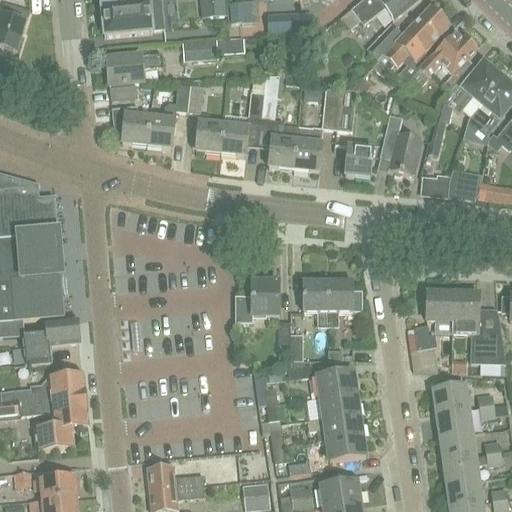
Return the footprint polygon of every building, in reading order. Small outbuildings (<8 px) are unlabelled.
[(119,0),(121,9),(102,11),(106,41),(152,36),(152,34),(164,33),(160,0),(119,0)] [(199,0),(202,22),(227,19),(225,0),(199,0)] [(363,29),(367,26),(384,13),(394,25),(421,3),(418,0),(372,0),(372,1),(371,0),(368,0),(341,22),(350,34),(360,25),(363,29)] [(0,51),(17,57),(26,27),(15,23),(18,12),(5,7),(0,23),(0,51)] [(253,26),(252,7),(229,8),(230,28),(253,26)] [(384,60),(373,71),(383,81),(394,70),(396,71),(418,50),(425,57),(449,32),(429,13),(405,38),(395,48),(384,60)] [(323,35),(313,16),(267,19),(268,38),(321,36),(323,35)] [(378,65),(395,46),(403,39),(391,28),(367,54),(378,65)] [(474,69),(469,64),(477,56),(464,43),(462,45),(455,38),(436,58),(428,66),(414,81),(422,89),(428,84),(427,83),(441,69),(452,79),(442,89),(450,96),(462,83),(474,69)] [(244,41),(217,43),(218,59),(245,57),(244,41)] [(290,41),(290,50),(301,49),(300,41),(290,41)] [(218,59),(217,43),(183,46),(184,66),(218,63),(218,59)] [(107,63),(109,90),(136,87),(143,86),(142,74),(162,72),(161,59),(141,61),(141,60),(107,63)] [(413,81),(414,81),(428,66),(419,59),(396,81),(404,89),(413,81)] [(480,108),(502,82),(483,67),(464,91),(463,91),(457,98),(456,96),(465,86),(462,83),(450,96),(439,109),(432,141),(428,158),(438,160),(442,143),(446,126),(449,127),(453,112),(459,117),(472,101),(480,108)] [(280,89),(298,90),(300,78),(281,80),(280,89)] [(262,124),(275,126),(280,79),(266,81),(262,124)] [(262,124),(266,81),(264,98),(251,96),(249,123),(262,124)] [(371,88),(363,81),(354,92),(357,95),(363,100),(371,88)] [(485,143),(511,110),(511,89),(502,82),(480,108),(482,109),(469,125),(468,129),(485,143)] [(137,103),(136,87),(109,90),(111,105),(137,103)] [(163,122),(150,121),(147,152),(172,154),(175,123),(176,115),(188,117),(191,90),(177,89),(175,108),(169,107),(164,111),(163,122)] [(196,156),(221,159),(224,129),(209,127),(210,119),(201,118),(204,92),(191,90),(188,117),(200,118),(199,126),(196,156)] [(336,135),(340,93),(326,93),(322,133),(324,133),(336,135)] [(340,93),(336,135),(353,136),(357,95),(340,93)] [(375,112),(388,124),(389,119),(380,108),(375,112)] [(147,152),(150,121),(137,120),(138,111),(112,114),(115,137),(123,138),(123,149),(147,152)] [(401,181),(402,179),(414,181),(422,144),(398,139),(402,122),(389,119),(388,124),(379,162),(390,164),(387,175),(393,177),(394,179),(401,181)] [(511,122),(495,143),(509,155),(511,152),(511,151),(511,122)] [(275,126),(273,141),(269,172),(294,175),(299,132),(283,130),(283,127),(275,126)] [(224,129),(221,159),(245,162),(249,131),(224,129)] [(299,132),(294,175),(319,178),(322,147),(324,133),(322,133),(313,132),(313,134),(299,132)] [(373,153),(348,150),(344,180),(370,183),(373,153)] [(0,326),(17,325),(65,320),(64,318),(63,300),(63,299),(61,282),(58,245),(54,201),(39,202),(38,193),(38,190),(39,191),(40,189),(0,178),(0,326)] [(477,204),(481,181),(467,179),(462,202),(477,204)] [(489,195),(479,193),(478,205),(490,207),(494,207),(496,196),(493,195),(489,195)] [(251,328),(251,320),(278,320),(279,286),(252,285),(251,301),(235,301),(235,328),(251,328)] [(329,332),(328,286),(303,286),(303,317),(317,317),(317,331),(329,332)] [(353,297),(353,296),(353,286),(328,286),(329,332),(338,332),(338,317),(353,317),(353,316),(362,316),(362,297),(353,297)] [(453,297),(452,326),(452,337),(467,337),(471,342),(470,369),(506,370),(501,335),(478,334),(479,298),(476,298),(476,294),(457,293),(457,298),(453,297)] [(438,339),(438,326),(452,326),(453,297),(428,297),(427,325),(426,330),(414,332),(417,355),(437,352),(435,340),(438,339)] [(511,299),(511,301),(502,300),(501,317),(511,318),(511,325),(511,330),(511,329),(511,299)] [(52,367),(50,350),(80,347),(77,325),(46,328),(47,337),(23,339),(27,369),(52,367)] [(290,356),(290,326),(278,327),(278,356),(290,356)] [(290,356),(291,364),(291,365),(303,365),(303,339),(291,339),(291,326),(290,326),(290,356)] [(328,355),(328,364),(328,365),(343,365),(343,355),(328,355)] [(279,372),(288,373),(291,372),(291,365),(291,364),(279,364),(279,372)] [(291,372),(288,373),(289,385),(314,381),(312,369),(305,370),(305,365),(303,365),(291,365),(291,372)] [(318,381),(321,402),(357,397),(354,375),(318,381)] [(3,406),(85,404),(83,378),(49,382),(50,391),(1,397),(3,406)] [(438,419),(469,415),(466,391),(435,395),(438,419)] [(265,393),(266,409),(267,410),(278,408),(276,392),(265,393)] [(324,423),(360,418),(357,397),(321,402),(324,423)] [(479,413),(506,410),(504,399),(493,401),(493,399),(477,401),(479,413)] [(34,434),(37,453),(37,456),(76,451),(74,432),(88,430),(85,404),(3,406),(0,406),(0,423),(52,417),(54,432),(34,434)] [(278,408),(267,410),(269,426),(280,424),(278,408)] [(506,410),(479,413),(481,424),(496,422),(496,421),(508,419),(506,410)] [(473,438),(469,415),(438,419),(441,443),(473,438)] [(327,444),(363,439),(360,418),(324,423),(326,434),(317,436),(318,446),(327,444)] [(272,452),(284,450),(282,434),(270,436),(272,452)] [(441,443),(445,466),(476,462),(473,438),(441,443)] [(363,439),(327,444),(330,465),(366,460),(363,439)] [(499,446),(484,448),(486,460),(501,458),(499,446)] [(284,450),(272,452),(275,468),(287,466),(284,450)] [(445,466),(448,489),(479,485),(477,470),(487,468),(488,471),(503,469),(501,458),(486,460),(476,462),(445,466)] [(288,469),(290,479),(311,476),(309,466),(288,469)] [(148,474),(150,496),(204,491),(203,480),(183,481),(183,483),(175,484),(174,471),(148,474)] [(31,476),(14,478),(15,492),(32,490),(31,476)] [(42,494),(43,504),(76,501),(76,500),(79,500),(81,498),(80,484),(77,482),(74,482),(74,480),(35,483),(36,494),(42,494)] [(322,490),(325,511),(360,507),(357,485),(322,490)] [(479,485),(448,489),(451,511),(456,511),(482,508),(479,485)] [(270,511),(268,487),(243,489),(245,511),(270,511)] [(204,491),(150,496),(151,511),(177,511),(177,503),(185,502),(185,504),(205,502),(204,491)] [(492,507),(508,505),(506,493),(491,495),(492,507)] [(280,501),(281,511),(293,511),(291,500),(280,501)] [(77,511),(76,501),(43,504),(30,505),(30,511),(77,511)]
